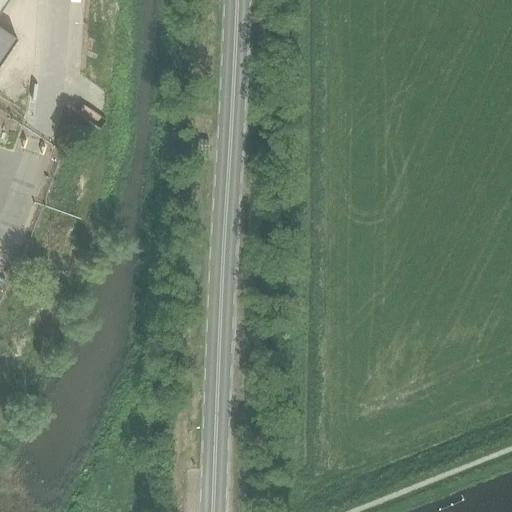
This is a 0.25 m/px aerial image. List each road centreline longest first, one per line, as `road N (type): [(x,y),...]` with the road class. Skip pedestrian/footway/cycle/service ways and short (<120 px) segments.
road 1 (primary): [(236,0),(213,511)]
road 2 (unclassified): [(36,135),(56,0)]
